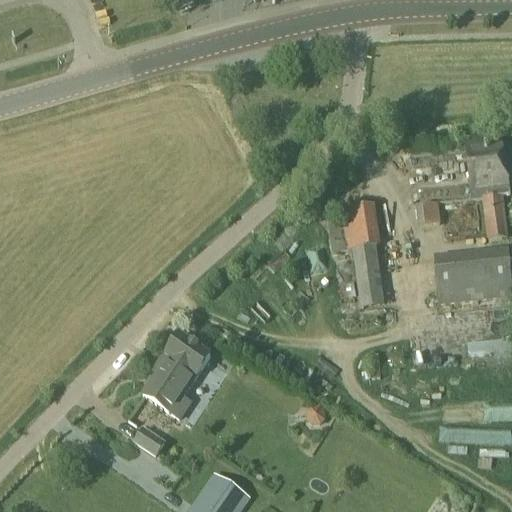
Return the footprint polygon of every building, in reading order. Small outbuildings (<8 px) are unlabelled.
[(475,144),(467,144),(472,202),(480,201),(483,201),(488,242),(507,240),(502,198),(510,197),(503,141),(475,144)] [(438,206),(422,208),(424,228),(440,227),(438,206)] [(344,228),(330,231),(333,255),(353,253),(362,313),(384,309),(376,250),(371,211),(343,214),(344,228)] [(511,292),(508,252),(434,260),(438,309),(511,301),(511,292)] [(190,399),(187,397),(197,381),(196,380),(210,359),(179,338),(165,360),(163,359),(153,374),(157,377),(142,398),(179,423),(190,407),(187,404),(190,399)] [(511,344),(470,349),(471,358),(494,355),(495,366),(511,364),(511,344)] [(311,411),(307,416),(307,425),(312,429),(321,429),(325,424),(325,415),(319,410),(311,411)] [(511,446),(511,429),(439,427),(438,444),(511,446)] [(144,431),(133,446),(156,461),(166,446),(144,431)] [(191,511),(240,511),(248,501),(215,478),(191,511)]
